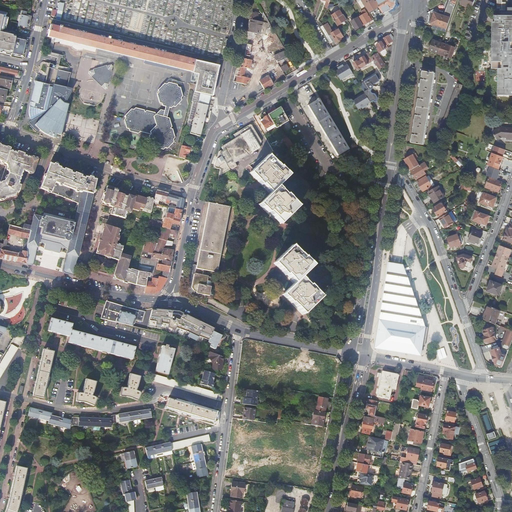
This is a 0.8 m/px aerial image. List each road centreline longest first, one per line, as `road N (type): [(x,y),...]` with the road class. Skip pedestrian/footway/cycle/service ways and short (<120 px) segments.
road 1 (residential): [(191,193),(9,130)]
road 2 (residential): [(237,329),(214,511)]
road 3 (secondary): [(363,355),(390,177)]
road 4 (secondary): [(380,176),(352,353)]
road 5 (secondary): [(390,177),(415,11)]
road 6 (residential): [(462,315),(432,227),(404,181),(390,177)]
road 7 (secondary): [(352,353),(321,511)]
road 8 (secondary): [(404,17),(380,176)]
road 9 (secondary): [(332,511),(363,355)]
road 10 (secondary): [(0,263),(154,299)]
road 11 (residential): [(498,511),(457,374)]
road 12 (residential): [(445,371),(416,511)]
road 13 (residential): [(511,184),(462,315)]
road 14 (tertiary): [(225,126),(220,103),(243,0)]
road 15 (tertiary): [(225,126),(334,60)]
